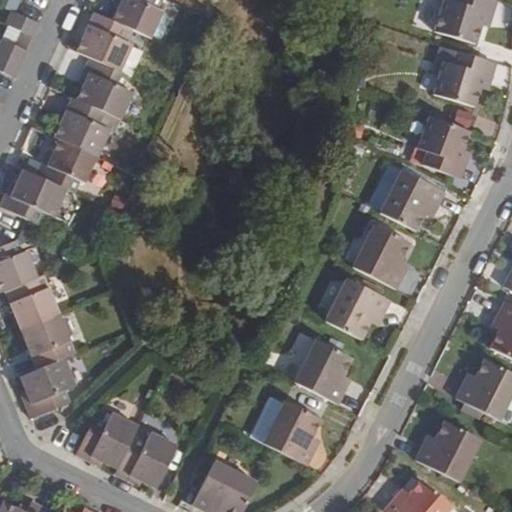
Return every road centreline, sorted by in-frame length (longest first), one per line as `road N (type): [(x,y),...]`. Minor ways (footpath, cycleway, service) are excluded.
road 1 (residential): [(325,511),(362,477),(511,182)]
road 2 (residential): [(135,511),(24,457),(0,401)]
road 3 (residential): [(0,144),(66,0)]
